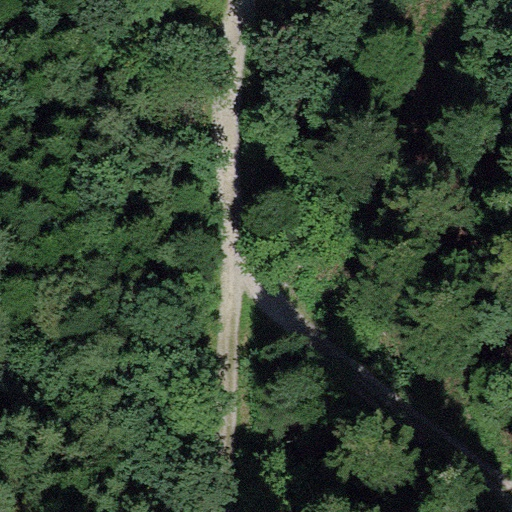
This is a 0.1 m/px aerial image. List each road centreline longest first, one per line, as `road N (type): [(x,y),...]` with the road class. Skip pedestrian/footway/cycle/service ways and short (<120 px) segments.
road 1 (track): [(244,0),(229,136),(236,276),(222,511)]
road 2 (track): [(236,276),(511,497)]
